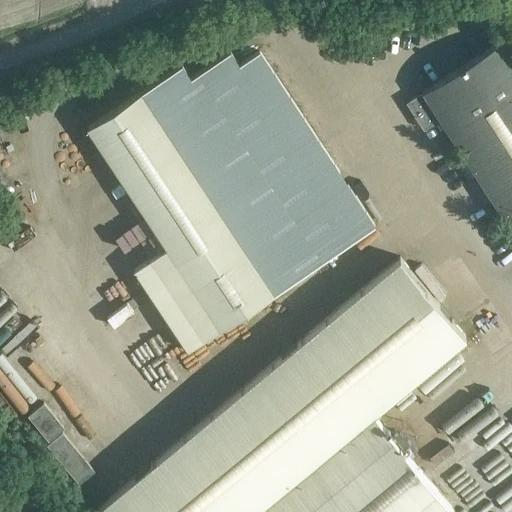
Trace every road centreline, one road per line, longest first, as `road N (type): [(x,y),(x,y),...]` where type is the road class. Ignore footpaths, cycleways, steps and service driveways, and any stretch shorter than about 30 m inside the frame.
road 1 (unknown): [(126,410),(61,287),(38,137),(71,98),(133,64),(241,39),(295,45),(349,88),(511,300)]
road 2 (unclassified): [(0,62),(145,0)]
